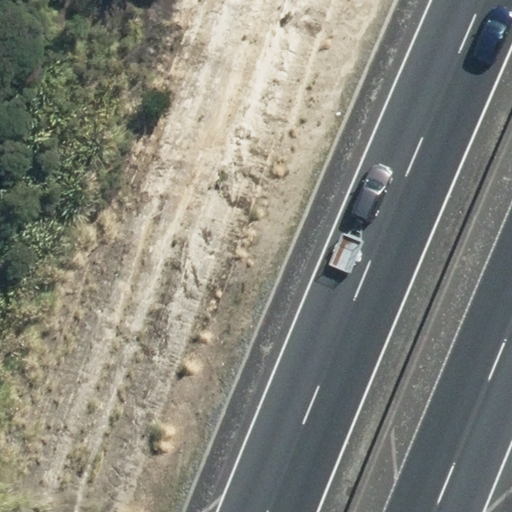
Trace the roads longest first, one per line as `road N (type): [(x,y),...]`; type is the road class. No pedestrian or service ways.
road 1 (motorway): [(271,511),(486,0)]
road 2 (motorway): [(511,327),(438,511)]
